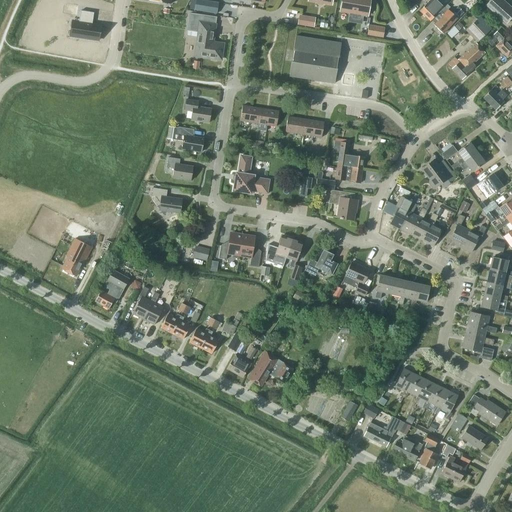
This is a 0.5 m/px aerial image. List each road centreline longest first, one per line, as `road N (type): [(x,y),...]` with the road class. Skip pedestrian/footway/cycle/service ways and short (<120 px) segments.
road 1 (unclassified): [(472,510),(0,270)]
road 2 (residential): [(230,85),(211,203),(370,239)]
road 3 (residential): [(370,239),(456,279),(439,351),(511,391)]
road 4 (residential): [(415,138),(377,107),(230,85)]
road 5 (residential): [(0,92),(25,75),(97,77),(110,60),(122,0)]
road 6 (residential): [(462,106),(429,74),(388,0)]
road 7 (residential): [(230,85),(241,12),(276,17),(286,0)]
